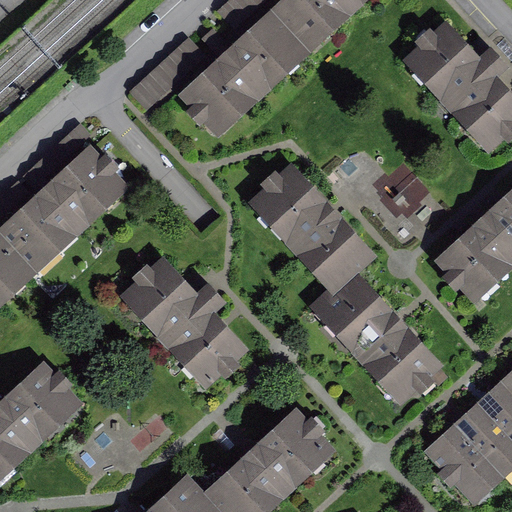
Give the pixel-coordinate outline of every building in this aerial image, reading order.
[(232,0),(219,12),(243,38),(283,0),(232,0)] [(290,0),(276,14),(318,58),(380,0),(290,0)] [(184,100),(225,145),(318,58),(276,14),(184,100)] [(452,18),(408,59),(498,157),(511,144),(511,86),(504,78),(511,70),(511,63),(496,46),(486,55),(452,18)] [(212,54),(192,33),(128,93),(148,114),(212,54)] [(93,150),(80,134),(27,180),(41,196),(93,150)] [(96,152),(1,238),(42,283),(137,196),(96,152)] [(251,201),(335,297),(362,274),(381,257),(298,161),(251,201)] [(410,164),(383,186),(406,213),(433,191),(410,164)] [(0,231),(36,201),(22,185),(0,204),(0,231)] [(511,200),(436,268),(475,311),(511,277),(511,200)] [(1,238),(0,239),(0,320),(42,283),(1,238)] [(167,258),(126,297),(216,391),(257,352),(167,258)] [(448,373),(362,274),(335,297),(317,312),(403,411),(448,373)] [(49,367),(0,411),(0,489),(87,408),(49,367)] [(511,392),(505,385),(482,406),(511,439),(511,392)] [(511,439),(482,406),(458,428),(498,470),(507,462),(509,464),(511,461),(511,439)] [(306,413),(204,499),(215,511),(285,511),(347,461),(306,413)] [(448,440),(430,456),(454,482),(460,477),(474,492),(485,482),(487,484),(500,473),(498,470),(458,428),(446,439),(448,440)] [(215,511),(204,499),(191,484),(157,511),(215,511)]
